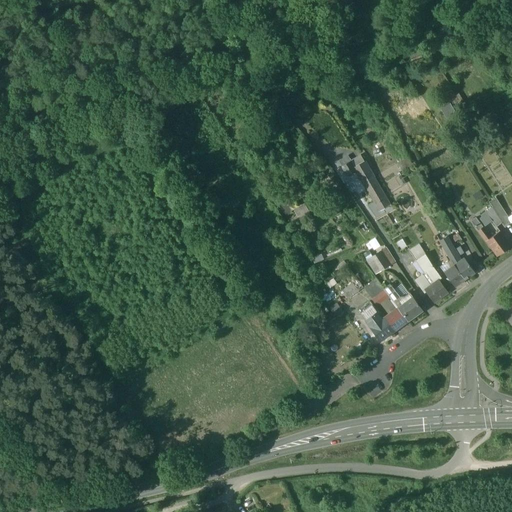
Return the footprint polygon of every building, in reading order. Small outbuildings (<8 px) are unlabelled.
[(366,160),(363,154),(353,160),(356,166),(366,160)] [(410,156),(399,163),(403,171),(415,164),(410,156)] [(353,160),(344,165),(349,174),(358,170),(356,166),(353,160)] [(392,204),(376,177),(366,160),(356,166),(358,170),(365,183),(364,184),(375,201),(375,202),(381,211),(385,208),(392,204)] [(489,203),(492,208),(502,222),(504,226),(510,222),(511,225),(511,224),(511,223),(507,217),(495,199),(489,203)] [(385,208),(381,211),(375,202),(375,201),(370,204),(377,217),(387,212),(385,208)] [(502,222),(492,208),(486,212),(493,221),(497,226),(502,222)] [(493,221),(486,212),(482,216),(484,219),(482,220),(486,226),(493,221)] [(500,231),(491,237),(484,227),(479,230),(497,256),(511,246),(500,231)] [(447,236),(440,240),(444,247),(451,243),(447,236)] [(461,260),(451,243),(444,247),(451,259),(454,265),(461,260)] [(420,245),(410,251),(416,261),(426,254),(420,245)] [(394,262),(386,248),(367,260),(375,273),(394,262)] [(433,266),(426,254),(416,261),(425,273),(415,280),(423,291),(425,290),(439,280),(441,278),(433,266)] [(461,260),(454,265),(465,280),(475,272),(464,257),(461,260)] [(451,267),(444,272),(455,287),(465,280),(454,265),(451,267)] [(384,289),(376,278),(364,288),(372,299),(384,289)] [(439,280),(425,290),(434,302),(448,292),(439,280)] [(352,282),(343,289),(349,298),(358,291),(352,282)] [(372,299),(377,307),(390,297),(384,289),(372,299)] [(413,296),(398,307),(408,321),(423,310),(413,296)] [(398,307),(391,299),(389,301),(395,309),(398,307)] [(369,301),(358,310),(365,320),(377,312),(369,301)] [(395,309),(384,317),(394,331),(408,321),(398,307),(395,309)] [(377,312),(365,320),(370,327),(382,318),(377,312)] [(382,318),(370,327),(381,341),(394,331),(384,317),(382,318)] [(300,398),(291,402),(294,409),(302,403),(300,398)]
